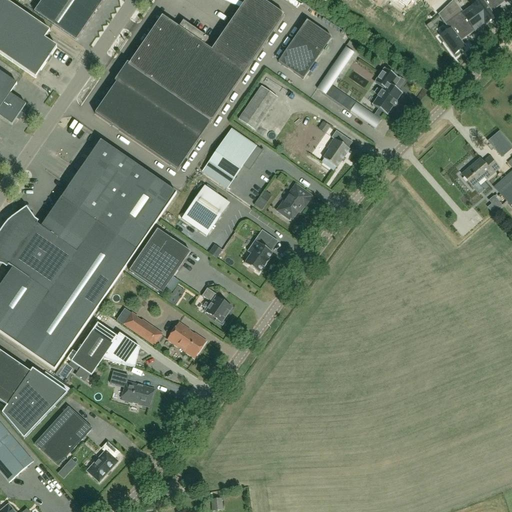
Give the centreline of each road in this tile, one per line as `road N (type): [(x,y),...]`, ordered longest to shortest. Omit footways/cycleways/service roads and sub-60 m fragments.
road 1 (tertiary): [(116,511),(173,449),(352,200),(511,41)]
road 2 (unknown): [(268,0),(286,17),(284,31),(213,133),(112,66)]
road 3 (unclassified): [(0,196),(134,0)]
